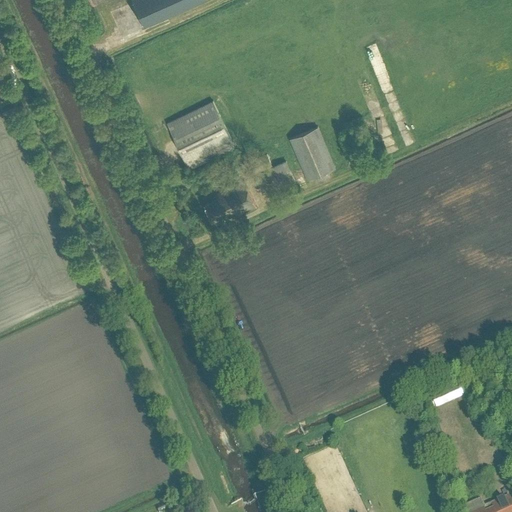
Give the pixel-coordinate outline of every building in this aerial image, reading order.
[(200,0),(130,0),(142,26),(200,0)] [(213,98),(166,121),(189,167),(236,144),(213,98)] [(289,137),(306,179),(336,167),(318,124),(289,137)] [(245,175),(267,166),(278,192),(297,185),(286,158),(282,160),(276,147),(240,162),(245,175)] [(212,193),(214,198),(204,202),(212,220),(224,215),(225,219),(256,205),(244,179),(212,193)] [(123,436),(132,432),(124,416),(116,420),(123,436)] [(460,511),(511,511),(511,505),(509,498),(485,508),(482,502),(460,511)]
